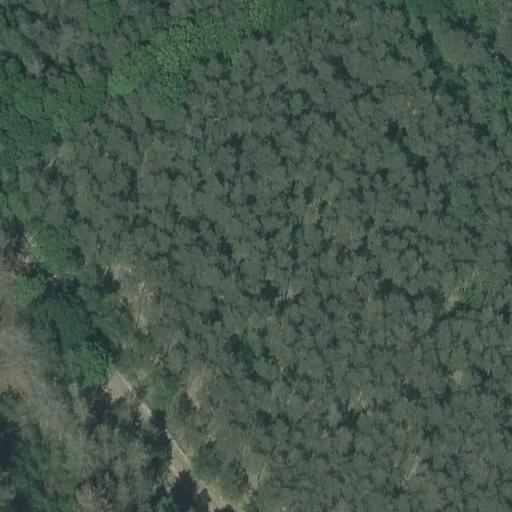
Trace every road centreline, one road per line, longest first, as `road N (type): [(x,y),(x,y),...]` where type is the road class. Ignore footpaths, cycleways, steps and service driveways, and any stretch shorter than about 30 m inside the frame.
road 1 (track): [(0,180),(375,0)]
road 2 (track): [(0,233),(203,511)]
road 3 (track): [(444,0),(511,100)]
